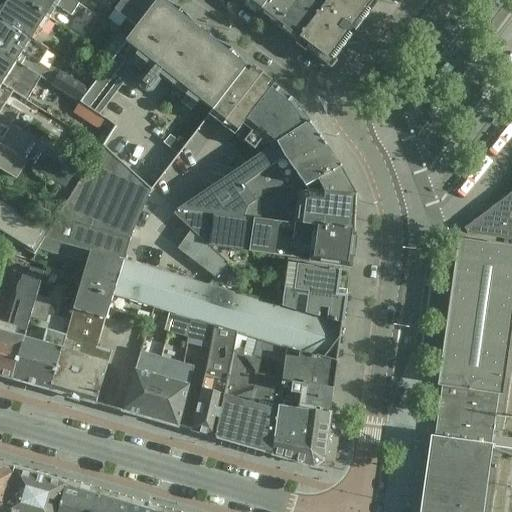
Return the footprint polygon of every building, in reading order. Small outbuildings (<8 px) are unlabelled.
[(50,18),(21,0),(6,0),(0,10),(0,19),(41,45),(47,49),(52,40),(41,33),(50,18)] [(73,0),(21,0),(50,18),(57,6),(71,16),(79,3),(73,0)] [(158,0),(122,0),(121,2),(105,22),(120,34),(111,45),(119,51),(125,42),(158,0)] [(200,102),(213,112),(209,117),(234,137),(246,121),(273,88),(234,57),(235,56),(231,51),(225,49),(224,50),(210,38),(211,37),(199,28),(198,29),(184,18),(185,17),(181,12),(175,9),(174,10),(161,0),(158,0),(125,42),(139,53),(130,65),(141,73),(149,62),(156,67),(149,76),(146,74),(139,82),(140,88),(147,94),(153,93),(161,83),(157,80),(160,76),(175,88),(178,84),(190,94),(181,104),(192,112),(200,102)] [(268,0),(240,0),(258,13),(268,0)] [(268,0),(258,13),(278,28),(299,0),(268,0)] [(328,0),(299,0),(278,28),(297,42),(328,0)] [(374,1),(373,0),(328,0),(297,42),(297,43),(320,61),(324,55),(333,62),(352,37),(349,35),(352,31),(355,33),(377,4),(374,1)] [(41,45),(0,19),(0,51),(28,69),(27,70),(81,104),(82,102),(91,91),(60,72),(58,75),(40,64),(49,50),(47,49),(41,45)] [(28,69),(0,51),(0,83),(13,92),(28,101),(34,91),(25,85),(23,88),(18,84),(28,69)] [(82,102),(91,108),(126,61),(118,55),(91,91),(82,102)] [(119,80),(96,112),(101,115),(124,84),(119,80)] [(13,92),(0,83),(0,115),(13,124),(20,113),(11,108),(10,110),(4,106),(13,92)] [(295,105),(273,87),(273,88),(246,121),(255,129),(244,143),(254,151),(265,136),(275,144),(308,123),(295,105)] [(0,149),(26,165),(61,187),(73,194),(86,172),(13,124),(0,115),(0,149)] [(309,125),(308,123),(275,144),(277,145),(264,154),(271,165),(284,156),(290,164),(325,146),(310,125),(309,125)] [(184,147),(170,137),(164,145),(178,156),(184,147)] [(341,169),(325,146),(290,164),(284,156),(271,165),(280,177),(294,170),(306,186),(310,184),(341,169)] [(151,191),(103,147),(86,172),(73,194),(65,207),(47,235),(45,239),(91,252),(124,262),(131,240),(151,191)] [(0,170),(17,181),(26,165),(0,149),(0,170)] [(280,177),(271,165),(264,154),(182,209),(245,218),(248,208),(257,203),(256,202),(274,189),(296,191),(306,186),(294,170),(280,177)] [(356,196),(341,169),(310,184),(306,186),(296,191),(303,192),(356,196)] [(73,194),(61,187),(53,199),(65,207),(73,194)] [(356,196),(303,192),(298,225),(306,226),(355,233),(356,209),(356,205),(356,201),(356,196)] [(467,234),(511,240),(511,193),(464,229),(467,233),(467,234)] [(38,250),(45,239),(47,235),(0,206),(0,235),(34,256),(38,250)] [(245,218),(182,209),(178,212),(174,216),(191,231),(193,229),(210,245),(339,267),(351,268),(355,233),(298,225),(245,218)] [(193,229),(191,231),(179,248),(215,277),(228,262),(210,245),(193,229)] [(45,239),(38,250),(88,263),(91,252),(45,239)] [(450,428),(487,433),(493,389),(499,390),(511,298),(511,254),(461,248),(442,381),(457,383),(450,428)] [(91,252),(88,263),(74,310),(106,318),(106,319),(107,320),(113,297),(198,321),(215,326),(237,333),(237,334),(257,341),(287,350),(287,347),(337,361),(342,324),(283,307),(236,294),(207,286),(124,262),(91,252)] [(241,274),(228,262),(215,277),(207,286),(236,294),(241,274)] [(286,289),(283,307),(342,324),(346,298),(341,297),(341,291),(337,291),(340,272),(320,270),(288,264),(284,289),(286,289)] [(44,272),(31,269),(28,278),(23,276),(22,281),(18,285),(16,293),(17,297),(8,328),(0,325),(0,377),(11,380),(23,340),(24,340),(44,272)] [(106,318),(74,310),(67,333),(66,337),(50,392),(96,405),(102,386),(112,352),(98,347),(106,319),(106,318)] [(215,326),(207,362),(204,375),(192,433),(215,440),(223,400),(226,389),(233,353),(237,334),(237,333),(215,326)] [(66,337),(46,331),(42,345),(24,340),(23,340),(11,380),(50,392),(66,337)] [(237,334),(233,353),(226,389),(223,400),(215,440),(272,456),(282,382),(283,378),(258,375),(261,362),(242,356),(244,352),(253,354),(257,341),(237,334)] [(287,347),(287,350),(283,378),(282,382),(303,385),(303,384),(334,388),(337,361),(287,347)] [(194,369),(141,353),(136,371),(135,371),(123,413),(178,429),(194,369)] [(303,385),(282,382),(272,456),(314,469),(323,463),(334,388),(303,384),(303,385)] [(429,511),(476,511),(485,452),(439,446),(429,511)] [(4,511),(15,473),(0,468),(0,511),(4,511)] [(16,471),(15,473),(4,511),(58,511),(65,488),(66,486),(16,471)] [(93,511),(98,497),(65,488),(58,511),(93,511)] [(128,511),(130,507),(98,497),(93,511),(128,511)]
